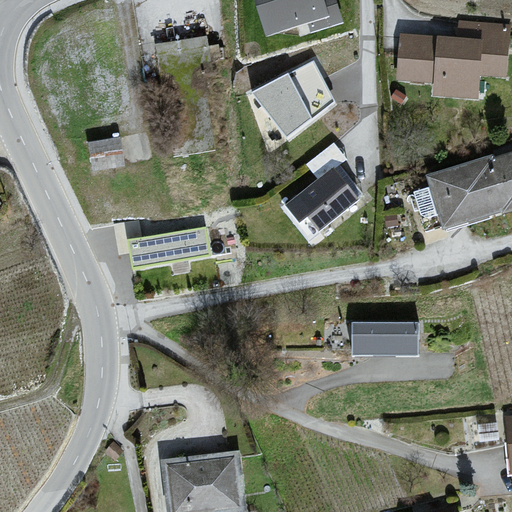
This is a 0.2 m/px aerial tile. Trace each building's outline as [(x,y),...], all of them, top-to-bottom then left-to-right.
[(253,0),(265,34),(308,20),(311,30),(344,20),(338,0),(253,0)] [(453,40),(397,37),(392,82),(431,89),(431,99),(478,101),(479,83),(505,83),(507,36),(498,34),(496,24),(456,22),(453,40)] [(206,35),(155,43),(173,156),(215,150),(203,72),(212,70),(206,35)] [(314,59),(248,90),(287,135),(334,102),(314,59)] [(119,134),(87,138),(91,171),(123,167),(119,134)] [(493,157),(424,179),(443,236),(511,214),(511,155),(494,160),(493,157)] [(330,173),(282,208),(298,228),(307,221),(317,235),(357,202),(330,173)] [(207,226),(130,239),(135,269),(212,256),(207,226)] [(416,328),(350,328),(352,360),(416,359),(416,328)] [(244,511),(237,454),(158,460),(165,511),(244,511)]
